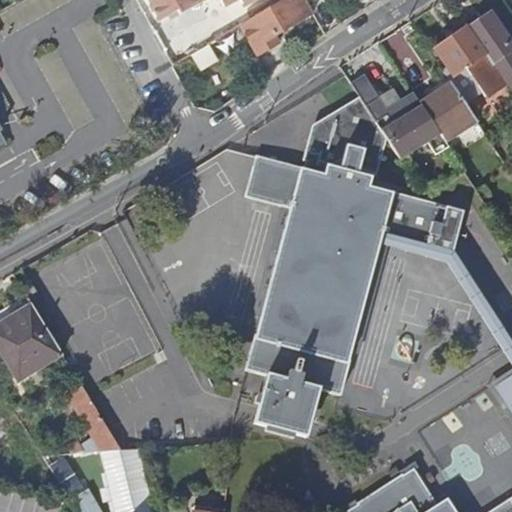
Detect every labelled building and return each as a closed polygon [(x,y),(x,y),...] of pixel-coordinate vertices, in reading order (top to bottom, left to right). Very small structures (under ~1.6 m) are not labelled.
[(145,0),(158,22),(169,16),(172,20),(204,2),(202,0),(145,0)] [(272,38),(311,15),(302,0),(283,0),(248,21),(240,7),(197,32),(206,47),(214,42),(239,27),(257,57),(276,45),(272,38)] [(495,64),(511,51),(511,47),(487,12),(465,26),(467,28),(492,65),(495,64)] [(442,70),(467,108),(485,96),(487,99),(507,87),(492,65),(467,28),(434,49),(446,68),(442,70)] [(206,47),(190,56),(199,71),(223,57),(214,42),(206,47)] [(511,53),(495,64),(511,90),(511,53)] [(419,105),(411,92),(399,101),(384,110),(377,99),(362,76),(348,85),(357,98),(380,134),(383,139),(397,160),(426,142),(438,134),(419,105)] [(450,85),(419,105),(438,134),(442,139),(472,118),(450,85)] [(384,110),(399,101),(391,89),(377,99),(384,110)] [(301,171),(300,169),(256,157),(245,197),(286,207),(252,337),(243,371),(264,377),(253,417),(251,424),(303,438),(306,430),(317,390),(339,396),(348,362),(347,361),(378,245),(381,234),(423,245),(456,254),(456,252),(465,219),(465,218),(464,217),(464,216),(463,215),(463,214),(462,213),(461,213),(460,213),(392,194),(392,195),(369,189),(383,139),(380,134),(357,98),(317,124),(314,136),(309,135),(302,162),(305,162),(303,171),(301,171)] [(434,155),(447,147),(442,139),(438,134),(426,142),(434,155)] [(464,173),(474,188),(482,183),(472,167),(463,172),(464,173)] [(508,359),(511,366),(511,371),(492,384),(495,389),(511,377),(511,344),(456,252),(456,254),(423,245),(381,234),(378,245),(447,261),(508,359)] [(60,355),(30,306),(0,324),(0,350),(18,380),(60,355)] [(511,511),(511,377),(495,389),(511,416),(511,498),(489,511),(511,511)] [(111,439),(80,387),(67,395),(63,389),(56,393),(60,400),(36,414),(54,443),(85,425),(98,447),(111,439)] [(452,511),(445,501),(434,507),(412,471),(402,478),(400,476),(355,504),(357,506),(347,511),(452,511)]
